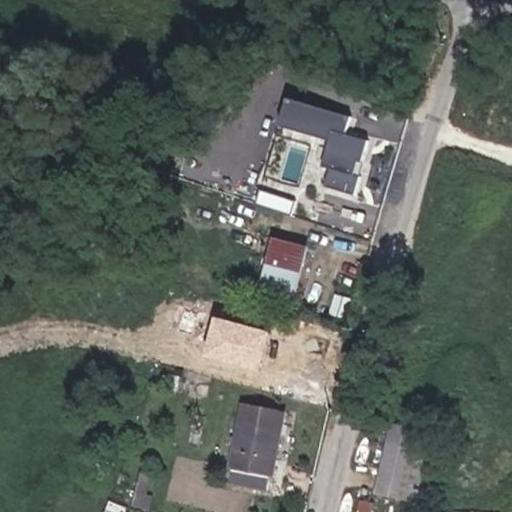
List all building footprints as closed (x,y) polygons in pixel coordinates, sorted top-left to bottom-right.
[(347,217),(381,225),(392,181),(357,172),(347,217)] [(298,210),(302,184),(266,177),(261,204),(298,210)] [(290,316),(319,322),(332,259),(304,254),(290,316)] [(249,497),(286,507),(308,422),(271,413),(249,497)] [(444,511),(448,496),(435,493),(449,437),(418,430),(402,502),(444,511)] [(374,511),(377,501),(362,497),(358,511),(374,511)]
